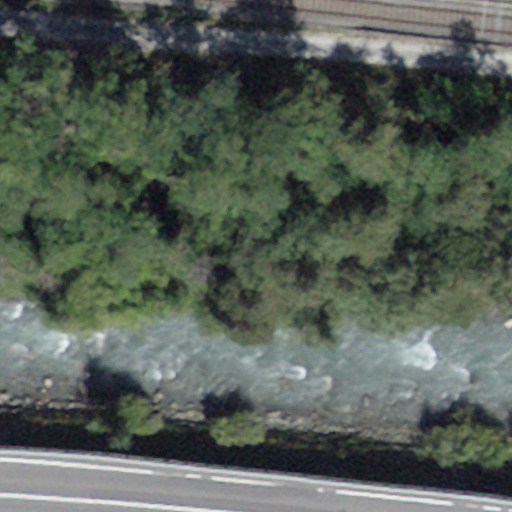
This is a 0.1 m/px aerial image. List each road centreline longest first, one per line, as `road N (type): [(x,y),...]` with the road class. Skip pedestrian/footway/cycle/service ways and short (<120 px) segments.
road 1 (track): [(511,73),(0,31)]
road 2 (primary): [(223,511),(0,494)]
